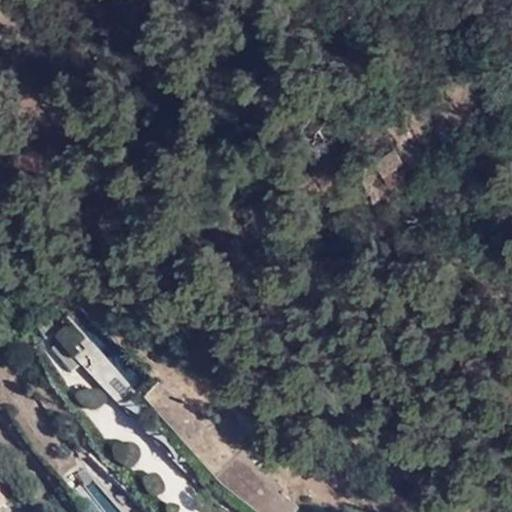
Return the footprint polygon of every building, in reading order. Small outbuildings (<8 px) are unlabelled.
[(436,100),(399,102),(400,122),(436,119),(436,100)] [(377,159),(389,184),(406,176),(393,150),(377,159)] [(97,167),(68,187),(83,211),(113,191),(97,167)] [(115,402),(133,383),(70,322),(53,340),(115,402)] [(160,384),(143,401),(215,485),(251,511),(302,511),(305,509),(225,410),(212,432),(160,384)] [(0,483),(0,511),(1,511),(0,510),(0,503),(9,497),(0,483)]
